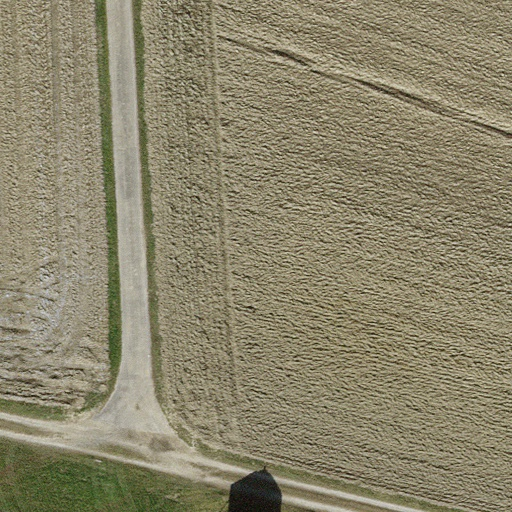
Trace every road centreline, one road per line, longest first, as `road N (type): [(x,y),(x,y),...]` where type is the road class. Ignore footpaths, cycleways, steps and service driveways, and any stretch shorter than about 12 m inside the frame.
road 1 (track): [(122,0),(138,454)]
road 2 (track): [(381,511),(138,454)]
road 3 (track): [(138,454),(0,422)]
